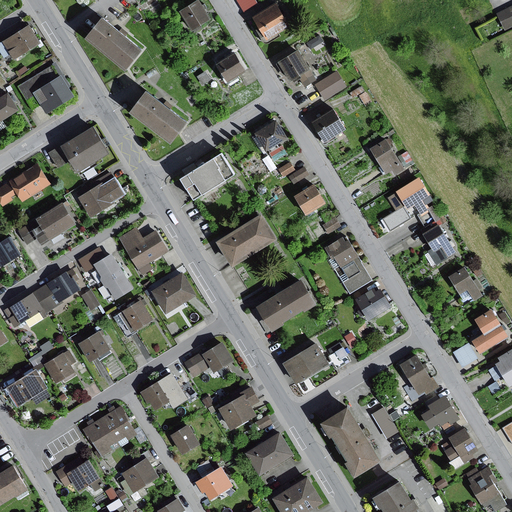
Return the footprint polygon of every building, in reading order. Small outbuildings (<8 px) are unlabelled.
[(196,0),(194,0),(177,10),(192,34),(201,28),(198,23),(207,18),(196,0)] [(249,0),(231,0),(240,13),(252,5),(249,0)] [(273,3),(251,15),(264,37),(286,24),(273,3)] [(511,6),(496,14),(504,31),(511,27),(511,6)] [(126,12),(118,19),(121,22),(129,16),(126,12)] [(141,49),(100,18),(84,40),(126,70),(141,49)] [(165,20),(159,24),(164,31),(169,28),(165,20)] [(25,24),(0,40),(9,54),(12,59),(37,42),(32,34),(35,32),(31,26),(28,28),(25,24)] [(9,54),(0,40),(0,53),(3,58),(9,54)] [(296,50),(277,62),(289,80),(296,76),(303,86),(314,79),(296,50)] [(232,52),(214,63),(225,81),(244,70),(232,52)] [(31,91),(58,74),(51,64),(17,86),(24,96),(31,91)] [(24,66),(17,70),(20,75),(27,70),(24,66)] [(155,69),(146,74),(148,77),(157,72),(155,69)] [(204,71),(195,76),(200,85),(209,79),(204,71)] [(335,71),(314,84),(324,100),(345,87),(335,71)] [(58,74),(31,91),(44,112),(71,95),(58,74)] [(361,86),(349,93),(352,99),(358,95),(364,92),(361,86)] [(6,91),(0,94),(0,118),(16,108),(6,91)] [(165,106),(145,91),(129,113),(171,143),(186,122),(165,106)] [(364,92),(358,95),(364,106),(371,102),(365,91),(364,92)] [(331,109),(310,121),(322,141),(343,129),(331,109)] [(273,118),(252,132),(264,150),(266,148),(269,152),(278,146),(276,142),(285,136),(273,118)] [(90,124),(58,144),(59,145),(68,160),(78,175),(103,160),(99,155),(106,150),(90,124)] [(384,137),(367,148),(383,174),(390,170),(393,175),(404,169),(384,137)] [(68,160),(59,145),(47,152),(56,168),(68,160)] [(220,152),(179,177),(192,198),(233,173),(220,152)] [(407,152),(399,157),(405,168),(413,163),(407,152)] [(8,180),(8,181),(15,192),(21,201),(49,183),(36,162),(8,180)] [(289,162),(277,168),(282,177),(294,170),(289,162)] [(304,167),(289,176),(294,184),(309,174),(304,167)] [(84,187),(74,193),(89,217),(125,195),(110,170),(88,183),(90,187),(86,189),(84,187)] [(418,176),(394,190),(395,192),(403,206),(406,210),(413,205),(418,212),(427,207),(425,203),(432,199),(418,176)] [(8,181),(0,186),(0,203),(1,206),(12,200),(9,196),(15,192),(8,181)] [(312,183),(292,195),(303,214),(323,202),(312,183)] [(403,206),(395,192),(387,197),(395,211),(403,206)] [(60,201),(33,217),(34,219),(47,239),(49,238),(52,242),(61,237),(59,232),(74,223),(60,201)] [(427,207),(418,212),(416,214),(426,230),(437,223),(440,221),(438,217),(446,213),(443,208),(439,210),(438,208),(434,211),(430,205),(427,207)] [(258,212),(214,240),(229,265),(274,237),(258,212)] [(334,217),(322,224),(327,233),(339,226),(334,217)] [(47,239),(34,219),(17,230),(26,244),(34,239),(38,244),(47,239)] [(456,253),(437,223),(426,230),(421,233),(431,248),(426,251),(435,266),(456,253)] [(136,227),(119,238),(136,267),(148,260),(167,249),(154,229),(142,236),(136,227)] [(344,233),(322,247),(330,259),(333,257),(347,279),(342,282),(349,293),(371,280),(360,263),(362,262),(344,233)] [(7,235),(0,239),(0,264),(19,252),(7,235)] [(92,263),(104,255),(99,246),(77,259),(85,271),(94,266),(92,263)] [(101,282),(120,270),(109,252),(104,255),(92,263),(94,266),(100,275),(99,278),(101,282)] [(148,260),(136,267),(141,275),(152,268),(148,260)] [(477,265),(471,268),(476,276),(482,273),(477,265)] [(71,266),(45,283),(58,302),(79,288),(74,281),(78,278),(71,266)] [(463,266),(447,276),(458,293),(465,289),(473,301),(482,295),(463,266)] [(120,270),(101,282),(103,286),(106,287),(112,298),(131,287),(120,270)] [(180,271),(150,289),(164,313),(194,294),(180,271)] [(298,277),(255,304),(271,330),(315,302),(298,277)] [(58,302),(45,283),(31,292),(41,308),(45,313),(59,304),(58,302)] [(372,288),(354,299),(367,320),(389,306),(378,288),(374,291),(372,288)] [(90,290),(80,296),(89,310),(99,304),(90,290)] [(30,291),(8,305),(9,306),(3,310),(13,326),(41,308),(31,292),(30,291)] [(139,299),(117,313),(130,333),(152,319),(139,299)] [(490,309),(473,319),(481,333),(470,340),(478,353),(506,336),(490,309)] [(503,311),(498,313),(505,325),(509,322),(503,311)] [(98,331),(79,343),(89,359),(96,355),(97,358),(109,351),(98,331)] [(352,331),(344,336),(351,347),(359,342),(352,331)] [(41,350),(27,358),(30,362),(53,347),(48,340),(39,346),(41,350)] [(220,341),(200,353),(209,367),(212,372),(231,359),(220,341)] [(314,342),(282,362),(295,383),(327,362),(314,342)] [(477,359),(468,343),(452,352),(461,368),(477,359)] [(341,347),(327,356),(336,369),(350,360),(341,347)] [(511,347),(497,357),(499,361),(494,364),(495,365),(501,376),(508,386),(511,384),(511,347)] [(68,349),(42,363),(53,383),(73,372),(69,364),(75,361),(68,349)] [(184,363),(193,377),(209,367),(200,353),(184,363)] [(429,376),(415,353),(399,363),(417,394),(423,390),(425,394),(438,386),(431,375),(429,376)] [(35,368),(42,363),(39,357),(32,362),(35,368)] [(501,376),(495,365),(487,370),(494,380),(501,376)] [(33,368),(5,386),(17,405),(30,397),(44,388),(45,387),(33,368)] [(169,372),(154,381),(166,400),(171,407),(186,397),(169,372)] [(154,381),(139,391),(145,401),(148,400),(153,408),(166,400),(154,381)] [(238,395),(216,407),(229,428),(255,413),(250,404),(258,400),(250,385),(237,392),(238,395)] [(44,388),(30,397),(39,403),(49,396),(44,388)] [(450,426),(459,420),(444,395),(438,399),(425,407),(428,411),(420,415),(429,430),(438,424),(440,427),(448,422),(450,426)] [(423,403),(425,407),(438,399),(436,395),(423,403)] [(208,396),(202,400),(206,407),(213,403),(208,396)] [(345,404),(317,421),(327,436),(329,434),(344,459),(342,460),(351,475),(378,458),(345,404)] [(108,412),(102,416),(120,443),(135,433),(133,430),(125,417),(127,416),(120,405),(115,408),(113,405),(106,409),(108,412)] [(383,406),(371,414),(386,438),(398,430),(383,406)] [(268,415),(255,421),(259,429),(272,423),(268,415)] [(88,425),(82,428),(99,456),(120,443),(102,416),(94,421),(92,418),(86,422),(88,425)] [(511,421),(502,428),(511,444),(511,421)] [(186,423),(169,434),(181,453),(198,442),(186,423)] [(139,426),(133,430),(135,433),(141,442),(147,439),(139,426)] [(478,450),(464,427),(447,437),(452,445),(443,450),(449,460),(459,455),(463,463),(474,456),(472,453),(478,450)] [(278,431),(244,451),(258,475),(292,454),(278,431)] [(419,442),(411,446),(415,453),(423,448),(419,442)] [(133,459),(136,464),(146,458),(150,455),(147,450),(133,459)] [(55,471),(60,478),(67,474),(65,472),(82,461),(78,456),(55,471)] [(65,472),(67,474),(60,478),(59,478),(64,486),(71,482),(76,490),(89,482),(94,491),(104,485),(88,458),(82,461),(65,472)] [(136,464),(121,474),(124,479),(132,491),(158,475),(146,458),(136,464)] [(194,467),(198,472),(210,464),(207,459),(194,467)] [(13,464),(0,471),(0,503),(14,495),(17,499),(27,493),(25,489),(27,487),(13,464)] [(198,472),(200,477),(213,469),(210,464),(198,472)] [(213,469),(194,481),(201,492),(204,491),(209,498),(232,484),(220,465),(213,469)] [(468,483),(481,504),(482,504),(499,493),(494,484),(498,482),(488,465),(478,471),(467,478),(470,482),(468,483)] [(465,474),(467,478),(478,471),(476,467),(465,474)] [(306,477),(272,497),(280,511),(303,511),(321,501),(306,477)] [(443,478),(435,483),(439,490),(447,485),(443,478)] [(132,491),(124,479),(120,482),(127,494),(132,491)] [(397,479),(370,495),(377,506),(378,506),(382,511),(416,511),(414,507),(417,506),(413,500),(410,496),(408,497),(397,479)] [(111,487),(105,491),(111,501),(117,497),(111,487)] [(123,491),(117,494),(121,500),(127,496),(123,491)] [(506,504),(499,493),(482,504),(484,508),(490,504),(494,511),(506,504)] [(176,496),(155,509),(157,511),(181,511),(184,509),(176,496)] [(118,497),(105,505),(109,511),(122,504),(118,497)]
